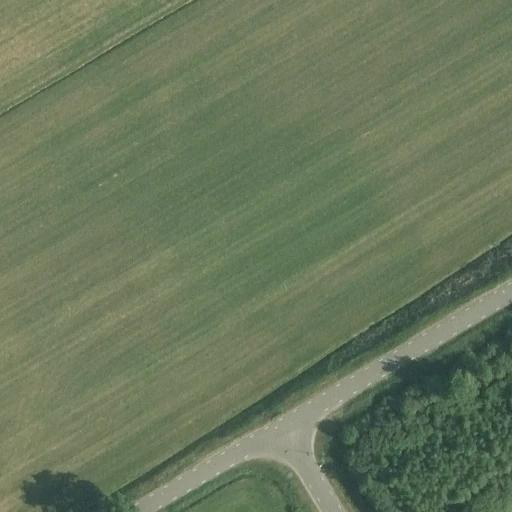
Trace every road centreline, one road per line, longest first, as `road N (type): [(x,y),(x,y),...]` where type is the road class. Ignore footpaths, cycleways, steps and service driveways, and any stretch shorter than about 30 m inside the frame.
road 1 (tertiary): [(280,424),(511,290)]
road 2 (tertiary): [(132,511),(280,424)]
